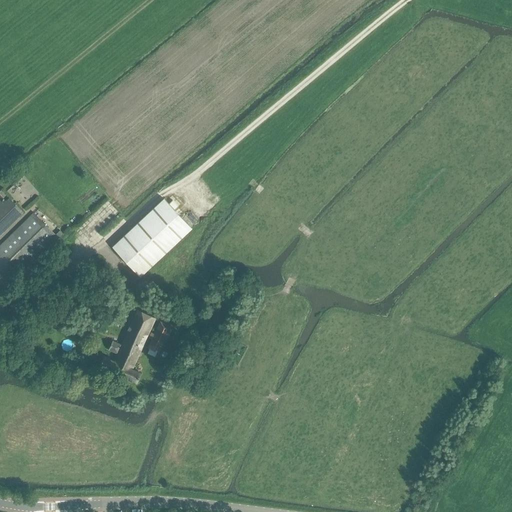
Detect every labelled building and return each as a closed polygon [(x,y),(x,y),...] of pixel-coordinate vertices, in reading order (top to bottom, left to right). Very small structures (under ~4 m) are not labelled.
[(113,246),(141,276),(185,234),(192,228),(164,198),(113,246)] [(0,199),(0,234),(18,217),(0,200),(0,199)] [(0,246),(0,267),(12,280),(54,238),(53,236),(32,215),(0,246)] [(56,233),(53,236),(54,238),(56,239),(63,232),(60,229),(56,233)] [(101,365),(137,381),(141,372),(132,368),(156,317),(139,309),(123,344),(114,340),(110,349),(119,353),(115,360),(105,356),(101,365)] [(149,347),(159,352),(171,324),(161,320),(155,333),(152,332),(150,336),(153,338),(149,347)]
